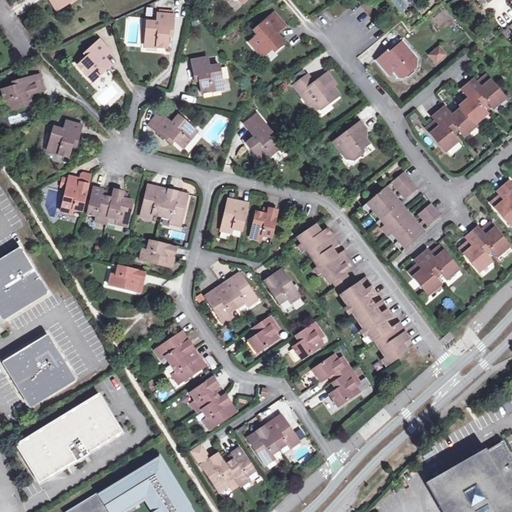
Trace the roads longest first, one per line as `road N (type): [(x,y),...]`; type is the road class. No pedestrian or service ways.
road 1 (residential): [(212,174),(184,303),(241,377),(286,387),(342,476)]
road 2 (residential): [(452,368),(335,212),(212,174)]
road 3 (residential): [(511,147),(455,196),(323,34)]
road 4 (secondary): [(327,511),(448,395)]
road 5 (secondary): [(452,368),(342,476)]
road 6 (residential): [(212,174),(124,153),(136,93)]
